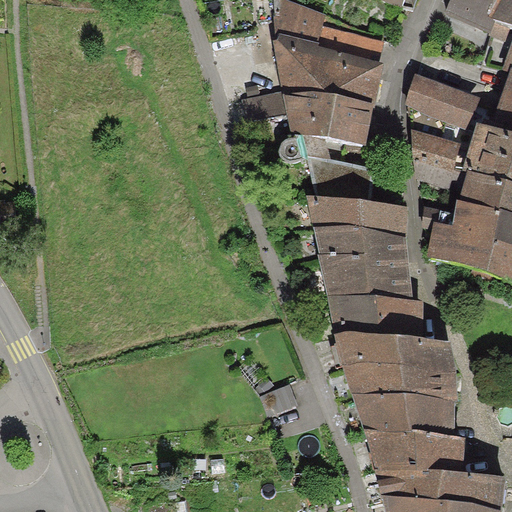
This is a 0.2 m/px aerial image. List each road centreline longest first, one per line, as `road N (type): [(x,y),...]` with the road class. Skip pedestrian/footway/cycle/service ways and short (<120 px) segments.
road 1 (residential): [(358,511),(188,0)]
road 2 (residential): [(431,0),(399,91),(420,260),(473,379),(488,439),(511,466)]
